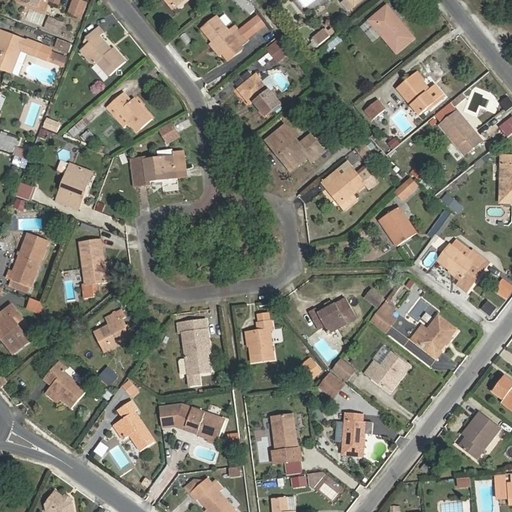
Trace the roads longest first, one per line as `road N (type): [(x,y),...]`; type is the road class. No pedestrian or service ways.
road 1 (residential): [(211,203),(273,196),(293,218),(297,256),(286,279),(186,296),(155,283),(148,231),(167,210)]
road 2 (residential): [(364,511),(511,322)]
road 3 (residential): [(123,0),(205,104),(211,203)]
road 4 (residential): [(4,433),(71,461),(139,511)]
